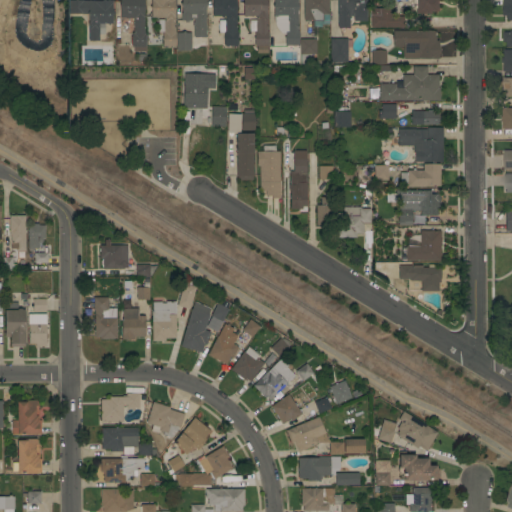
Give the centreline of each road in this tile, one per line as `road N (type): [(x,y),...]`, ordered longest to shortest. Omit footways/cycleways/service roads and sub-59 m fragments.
road 1 (residential): [(0,174),(54,208),(68,234),(70,511)]
road 2 (residential): [(199,190),(511,384)]
road 3 (residential): [(472,0),(471,359)]
road 4 (residential): [(68,374),(168,378),(210,395),(243,424),(263,458),(270,511)]
